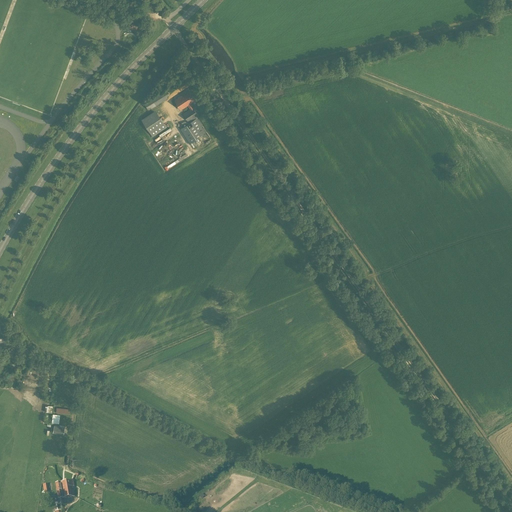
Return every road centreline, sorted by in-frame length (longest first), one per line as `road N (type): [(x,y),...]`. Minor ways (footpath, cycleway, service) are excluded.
road 1 (track): [(511,506),(208,78)]
road 2 (unclassified): [(377,511),(227,454),(60,363),(16,348)]
road 3 (primary): [(0,249),(93,111),(173,27)]
